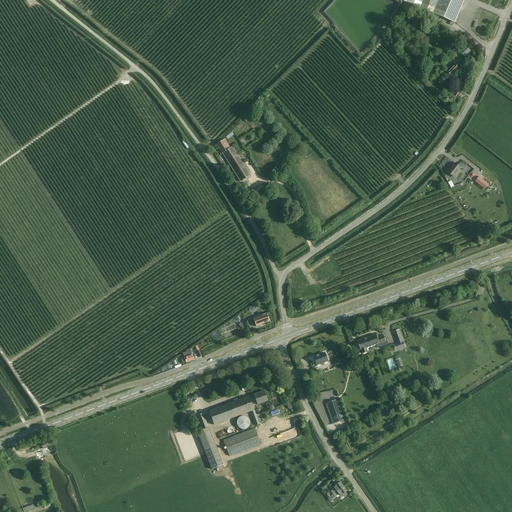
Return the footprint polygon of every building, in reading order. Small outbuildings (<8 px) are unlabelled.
[(399,0),(420,9),(455,23),(457,18),(464,0),(399,0)] [(449,37),(447,39),(454,47),(456,45),(449,37)] [(466,55),(471,49),(468,46),(463,53),(466,55)] [(457,66),(459,63),(461,65),(464,62),(457,55),(451,61),(455,65),(447,72),(451,76),(459,68),(457,66)] [(240,182),(249,176),(231,147),(230,148),(224,140),(217,144),(223,153),(222,153),(240,182)] [(445,172),(450,165),(445,161),(440,168),(445,172)] [(448,172),(454,177),(461,168),(464,170),(466,167),(461,162),(458,166),(455,163),(448,172)] [(479,177),(475,181),(485,189),(488,184),(479,177)] [(314,268),(319,278),(335,269),(330,260),(314,268)] [(302,273),(292,280),(295,284),(305,277),(302,273)] [(256,326),(269,321),(266,313),(253,318),(256,326)] [(406,346),(400,330),(395,331),(399,343),(395,344),(397,349),(406,346)] [(376,335),(357,342),(361,350),(362,350),(363,354),(368,352),(367,348),(376,345),(377,347),(384,345),(383,344),(388,342),(386,338),(385,335),(384,336),(377,338),(376,335)] [(183,363),(186,362),(186,363),(194,360),(190,349),(186,351),(187,351),(183,353),(184,358),(181,359),(183,363)] [(324,353),(313,357),(316,365),(327,361),(324,353)] [(257,405),(268,401),(264,391),(253,395),(257,405)] [(249,396),(248,397),(209,412),(214,425),(254,410),(249,396)] [(333,424),(345,419),(337,400),(326,404),(333,424)] [(256,426),(259,424),(254,411),(251,412),(256,426)] [(202,429),(208,427),(203,414),(197,416),(202,429)] [(249,425),(250,423),(249,421),(249,420),(248,419),(247,418),(246,418),(245,417),(244,417),(242,417),(241,417),(239,419),(238,419),(238,421),(237,422),(237,423),(237,424),(237,425),(239,427),(240,428),(241,429),(242,429),(243,429),(244,429),(245,429),(247,428),(248,428),(248,427),(249,426),(249,425)] [(285,422),(284,421),(269,426),(272,434),(298,425),(296,418),(285,422)] [(208,427),(197,432),(204,451),(216,446),(208,427)] [(229,456),(260,444),(254,429),(223,440),(229,456)] [(279,440),(275,441),(273,435),(269,437),(271,444),(279,441),(279,440)] [(223,465),(216,446),(204,451),(211,470),(223,465)] [(333,494),(343,486),(340,482),(333,487),(335,489),(331,491),(333,494)] [(342,499),(344,497),(347,495),(345,492),(347,491),(344,487),(343,486),(333,494),(335,497),(339,494),(340,496),(340,497),(341,499),(342,499)]
